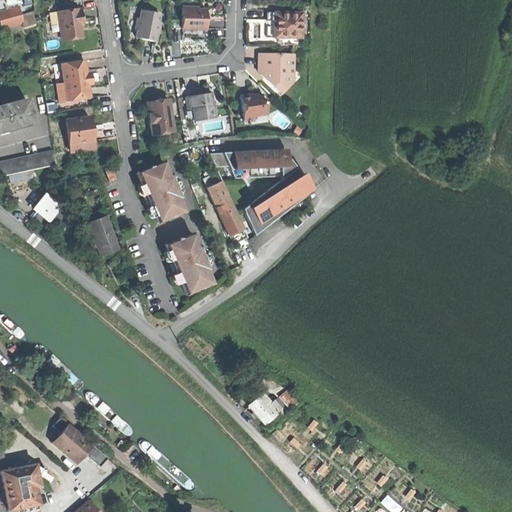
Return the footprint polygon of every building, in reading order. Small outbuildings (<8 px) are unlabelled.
[(0,0),(0,12),(17,7),(23,6),(21,0),(0,0)] [(20,16),(17,7),(0,12),(0,27),(1,30),(22,24),(20,16)] [(182,8),(181,29),(205,30),(205,10),(198,10),(198,8),(182,8)] [(77,9),(57,12),(61,39),(82,35),(79,20),(82,19),(80,10),(78,10),(77,9)] [(154,42),(159,15),(141,11),(139,19),(137,19),(135,29),(137,29),(135,38),(154,42)] [(32,12),(20,16),(22,24),(23,28),(34,25),(32,12)] [(300,38),(301,13),(274,13),(273,38),(300,38)] [(293,55),(258,54),(257,67),(260,67),(260,75),(281,94),(292,82),(282,74),(283,68),(292,68),(293,55)] [(59,103),(96,99),(92,59),(64,62),(66,82),(57,83),(59,103)] [(209,94),(185,97),(187,110),(192,109),(194,121),(214,118),(212,104),(214,102),(213,100),(209,98),(209,94)] [(250,95),(240,96),(243,121),(254,119),(253,116),(266,114),(264,101),(262,101),(261,99),(258,96),(250,97),(250,95)] [(0,131),(32,123),(26,100),(0,106),(0,131)] [(158,102),(146,103),(151,135),(173,132),(169,103),(159,104),(158,102)] [(68,117),(71,152),(101,150),(98,115),(68,117)] [(209,132),(208,120),(196,122),(197,133),(209,132)] [(283,150),(209,154),(215,168),(229,167),(234,179),(268,177),(275,172),(275,171),(289,160),(283,150)] [(53,152),(15,159),(18,173),(55,166),(53,152)] [(0,177),(4,176),(18,173),(15,159),(0,162),(0,177)] [(149,205),(156,223),(183,213),(177,199),(179,199),(170,176),(168,176),(162,163),(136,173),(145,198),(143,199),(145,203),(146,207),(149,205)] [(202,179),(232,244),(246,238),(220,182),(221,182),(217,172),(202,179)] [(286,176),(242,210),(247,221),(249,219),(255,228),(264,221),(268,225),(275,219),(272,215),(279,209),(283,213),(291,207),(288,203),(295,197),(299,201),(302,198),(286,176)] [(64,211),(43,195),(32,209),(35,211),(47,221),(53,225),(64,211)] [(42,227),(47,221),(35,211),(30,218),(36,222),(42,227)] [(105,217),(87,223),(100,257),(108,254),(118,250),(105,217)] [(175,271),(185,296),(211,285),(206,271),(207,270),(198,247),(196,248),(191,234),(164,245),(172,264),(169,265),(171,269),(172,272),(175,271)] [(288,390),(282,396),(290,406),(297,400),(288,390)] [(257,416),(265,425),(286,407),(277,396),(271,401),(263,392),(248,405),(253,412),(251,413),(255,417),(257,416)] [(91,460),(99,467),(107,458),(61,417),(53,426),(60,433),(85,455),(91,460)] [(76,464),(85,455),(60,433),(51,443),(76,464)] [(27,461),(22,467),(23,468),(30,467),(32,477),(34,487),(39,486),(37,476),(46,474),(45,467),(39,468),(27,461)] [(22,467),(0,471),(0,475),(4,491),(8,511),(38,504),(34,487),(32,477),(25,479),(23,468),(22,467)] [(30,467),(23,468),(25,479),(32,477),(30,467)] [(98,511),(88,500),(74,511),(98,511)]
